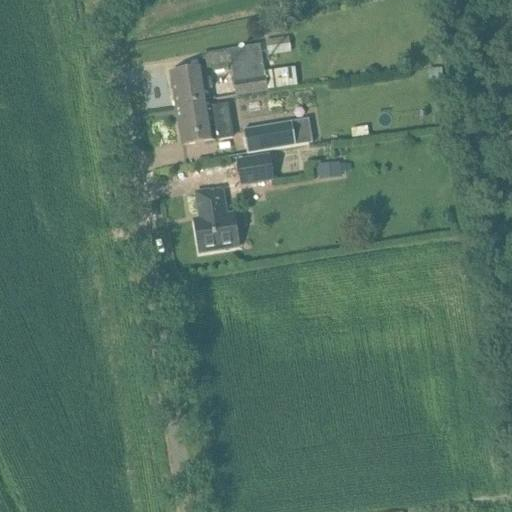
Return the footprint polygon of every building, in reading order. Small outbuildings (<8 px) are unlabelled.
[(288,32),(285,21),(264,26),(266,38),(288,32)] [(291,53),(288,38),(266,42),(268,56),(291,53)] [(261,45),(230,50),(238,96),(299,87),(296,67),(266,72),(261,45)] [(171,74),(176,108),(211,102),(209,89),(212,89),(211,79),(207,79),(206,69),(171,74)] [(441,70),(428,72),(430,85),(443,84),(441,70)] [(211,102),(176,108),(182,146),(202,143),(234,138),(229,104),(212,107),(211,102)] [(246,131),(243,131),(247,156),(312,144),(312,143),(296,146),(292,123),(289,124),(289,125),(276,127),(276,126),(275,126),(275,127),(261,130),(261,128),(259,129),(260,130),(247,132),(246,131)] [(273,182),(269,157),(238,162),(242,187),(273,182)] [(339,163),(318,166),(318,168),(320,177),(339,175),(339,173),(346,172),(345,164),(339,164),(339,163)] [(234,215),(226,216),(222,190),(196,194),(200,220),(194,221),(200,255),(239,248),(234,215)]
